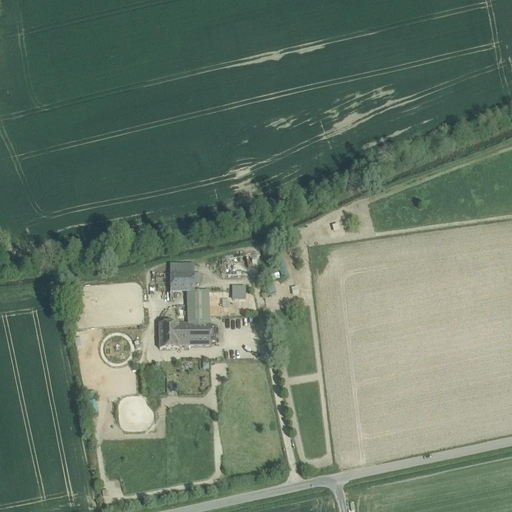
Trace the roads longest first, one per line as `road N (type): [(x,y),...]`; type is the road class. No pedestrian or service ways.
road 1 (unclassified): [(511,441),(337,478)]
road 2 (unclassified): [(337,478),(180,511)]
